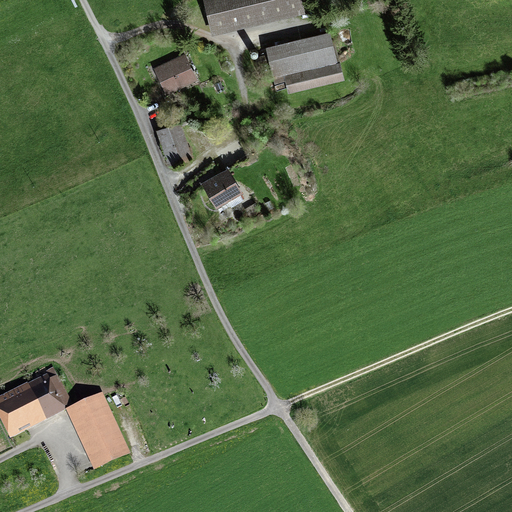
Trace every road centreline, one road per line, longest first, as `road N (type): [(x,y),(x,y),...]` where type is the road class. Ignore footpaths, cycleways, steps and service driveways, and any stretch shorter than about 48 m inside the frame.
road 1 (residential): [(83,0),(220,316),(278,407)]
road 2 (track): [(278,407),(511,312)]
road 3 (track): [(278,407),(348,511)]
